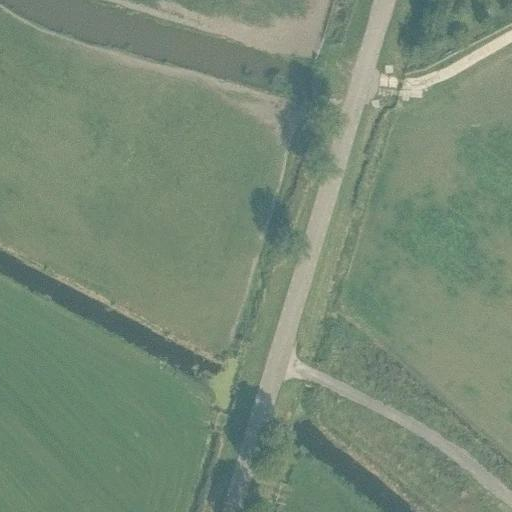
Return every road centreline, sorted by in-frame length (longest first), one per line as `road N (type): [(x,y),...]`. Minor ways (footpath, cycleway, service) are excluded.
road 1 (tertiary): [(233,511),(387,0)]
road 2 (track): [(363,79),(417,87),(511,39)]
